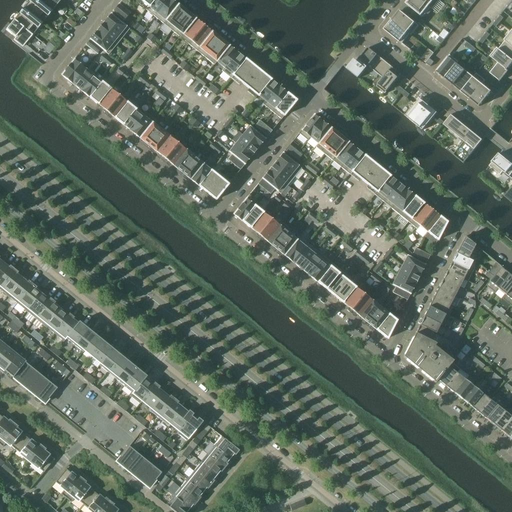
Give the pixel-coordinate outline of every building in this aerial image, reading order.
[(51,12),(36,0),(30,0),(23,9),(42,24),(42,23),(37,19),(43,13),(48,17),(51,12)] [(59,0),(36,0),(51,12),(60,1),(59,0)] [(154,0),(140,0),(138,4),(147,10),(154,0)] [(154,0),(147,10),(155,17),(168,0),(154,0)] [(178,5),(172,0),(168,0),(155,17),(163,24),(178,5)] [(430,8),(419,0),(408,0),(405,4),(422,18),(430,9),(430,8)] [(419,0),(430,8),(430,9),(432,10),(440,0),(439,0),(419,0)] [(130,13),(119,4),(113,11),(113,12),(124,20),(128,16),(130,13)] [(178,5),(163,24),(172,31),(187,12),(178,5)] [(23,9),(14,20),(32,36),(33,35),(28,31),(33,25),(38,29),(42,24),(23,9)] [(400,11),(392,21),(409,34),(411,36),(419,27),(400,11)] [(195,19),(187,12),(172,31),(180,37),(195,19)] [(103,23),(122,38),(130,29),(111,14),(103,23)] [(195,19),(180,37),(188,44),(204,26),(195,19)] [(32,36),(14,20),(6,30),(16,38),(14,40),(23,47),(32,36)] [(401,44),(409,34),(392,21),(384,31),(401,44)] [(116,46),(122,38),(103,23),(97,31),(116,46)] [(212,32),(204,26),(188,44),(197,51),(212,32)] [(90,40),(101,49),(109,55),(116,46),(97,31),(90,40)] [(511,32),(511,31),(503,40),(505,41),(506,41),(511,46),(511,32)] [(205,58),(220,39),(212,32),(197,51),(205,58)] [(229,46),(220,39),(205,58),(214,65),(229,46)] [(86,45),(97,54),(99,52),(101,49),(90,40),(86,45)] [(511,46),(506,41),(505,41),(499,49),(499,50),(511,60),(511,46)] [(229,46),(214,65),(217,62),(224,68),(222,71),(222,72),(237,53),(229,46)] [(368,67),(376,72),(385,61),(368,48),(357,61),(355,59),(347,69),(359,78),(368,67)] [(490,57),(498,63),(507,70),(511,63),(511,60),(499,50),(499,49),(497,48),(490,57)] [(426,63),(434,53),(429,49),(421,59),(426,63)] [(246,60),(237,53),(222,72),(231,79),(233,76),(232,76),(246,60)] [(104,63),(107,59),(103,55),(99,60),(104,63)] [(457,64),(459,62),(450,55),(436,72),(445,79),(457,64)] [(112,62),(107,59),(104,63),(108,67),(112,62)] [(73,84),(85,69),(74,60),(62,75),(73,84)] [(241,83),(245,86),(257,71),(258,70),(255,67),(246,60),(232,76),(233,76),(241,83)] [(401,74),(385,61),(376,72),(383,78),(376,87),(385,94),(401,74)] [(507,70),(498,63),(490,73),(500,81),(508,71),(507,70)] [(457,64),(445,79),(453,86),(465,71),(457,64)] [(124,72),(119,68),(115,73),(120,77),(124,72)] [(81,91),(94,76),(85,69),(73,84),(81,91)] [(271,80),(262,73),(258,70),(257,71),(245,86),(249,89),(257,96),(258,96),(271,80)] [(474,77),(473,77),(465,71),(453,86),(461,92),(474,77)] [(127,74),(124,72),(120,77),(125,81),(129,76),(127,74)] [(482,84),(485,81),(476,73),(473,77),(474,77),(461,92),(470,99),(482,84)] [(90,98),(105,79),(104,79),(102,82),(94,76),(81,91),(90,98)] [(98,104),(113,86),(105,79),(90,98),(98,104)] [(258,96),(257,96),(255,98),(265,106),(280,87),(271,80),(258,96)] [(482,84),(470,99),(479,107),(491,92),(482,84)] [(107,111),(119,96),(111,89),(113,87),(113,86),(98,104),(107,111)] [(280,87),(265,106),(272,112),(288,94),(280,87)] [(288,94),(272,112),(281,119),(296,101),(288,94)] [(119,96),(107,111),(115,118),(130,100),(130,99),(127,102),(119,96)] [(405,116),(414,123),(428,106),(427,104),(423,100),(422,101),(420,98),(405,116)] [(123,125),(138,106),(130,100),(115,118),(123,125)] [(132,132),(147,113),(146,113),(144,116),(136,110),(139,107),(138,106),(123,125),(132,132)] [(430,107),(428,106),(414,123),(423,130),(437,113),(434,110),(435,110),(430,107)] [(140,139),(155,120),(147,113),(132,132),(140,139)] [(299,133),(307,140),(322,122),(314,115),(299,133)] [(445,123),(443,125),(464,141),(453,155),(464,163),(482,140),(451,115),(445,123)] [(148,145),(161,130),(153,123),(155,120),(140,139),(148,145)] [(331,129),(322,122),(307,140),(308,141),(310,138),(318,144),(315,147),(316,147),(331,129)] [(262,123),(258,128),(267,136),(272,131),(262,123)] [(250,126),(243,135),(258,148),(265,139),(250,126)] [(339,136),(331,129),(316,147),(324,154),(339,136)] [(157,152),(169,137),(161,130),(148,145),(157,152)] [(251,156),(258,148),(243,135),(236,144),(251,156)] [(348,142),(339,136),(324,154),(333,161),(348,142)] [(165,159),(178,144),(169,137),(157,152),(165,159)] [(209,146),(214,150),(218,145),(213,141),(212,143),(209,146)] [(356,149),(348,142),(333,161),(341,168),(356,149)] [(174,166),(186,150),(178,144),(165,159),(174,166)] [(229,152),(232,155),(235,157),(244,165),(251,156),(236,144),(229,152)] [(223,149),(218,145),(214,150),(219,154),(223,149)] [(294,157),(298,152),(289,145),(285,150),(294,157)] [(365,156),(356,149),(341,168),(350,175),(352,173),(351,172),(365,156)] [(182,173),(195,157),(186,150),(174,166),(182,173)] [(294,157),(298,161),(302,155),(298,152),(294,157)] [(295,177),(301,168),(283,153),(276,162),(295,177)] [(503,172),(511,179),(511,164),(499,154),(489,166),(500,175),(503,172)] [(351,172),(352,173),(364,182),(377,166),(365,156),(351,172)] [(190,179),(203,164),(195,157),(182,173),(190,179)] [(240,170),(244,165),(235,157),(231,162),(240,170)] [(288,186),(295,177),(276,162),(269,170),(288,186)] [(199,186),(214,168),(213,167),(211,170),(203,164),(190,179),(199,186)] [(368,185),(376,192),(376,193),(390,176),(377,166),(364,182),(368,185)] [(207,193),(222,174),(214,168),(199,186),(207,193)] [(283,192),(288,186),(269,170),(262,179),(271,187),(274,189),(278,192),(281,194),(283,192)] [(207,193),(216,200),(231,182),(222,174),(207,193)] [(376,193),(376,192),(374,195),(375,195),(382,201),(397,182),(390,176),(376,193)] [(262,179),(258,184),(267,192),(271,187),(262,179)] [(382,201),(391,208),(406,189),(397,182),(382,201)] [(414,196),(406,189),(391,208),(399,215),(414,196)] [(399,215),(408,222),(423,203),(414,196),(399,215)] [(241,221),(254,205),(246,199),(233,214),(241,221)] [(431,210),(423,203),(408,222),(416,229),(431,210)] [(250,228),(262,212),(254,205),(241,221),(250,228)] [(427,233),(440,217),(431,210),(416,229),(416,230),(424,236),(427,233)] [(258,234),(271,219),(262,212),(250,228),(253,230),(258,234)] [(437,240),(437,241),(447,222),(440,217),(427,233),(424,236),(435,245),(437,240)] [(271,219),(258,234),(265,240),(267,241),(279,226),(271,219)] [(275,248),(290,230),(282,223),(280,226),(279,226),(267,241),(270,244),(275,248)] [(275,248),(281,253),(284,255),(296,240),(293,237),(289,233),(291,230),(290,230),(275,248)] [(292,262),(307,243),(299,236),(296,240),(284,255),(292,262)] [(472,261),(479,249),(465,237),(456,253),(477,264),(472,261)] [(324,254),(327,253),(324,247),(329,245),(326,238),(318,241),(324,254)] [(307,243),(292,262),(301,269),(316,250),(307,243)] [(316,250),(301,269),(309,276),(324,257),(316,250)] [(430,255),(420,251),(417,257),(427,262),(430,255)] [(456,253),(452,262),(472,272),(477,264),(456,253)] [(407,256),(402,266),(420,275),(425,265),(407,256)] [(324,257),(309,276),(318,283),(333,264),(324,257)] [(452,262),(447,270),(468,281),(472,272),(452,262)] [(493,276),(493,277),(501,268),(500,268),(501,267),(496,263),(488,272),(493,276)] [(8,268),(3,264),(0,267),(0,286),(14,269),(10,265),(8,268)] [(333,264),(318,283),(326,290),(341,271),(333,264)] [(402,266),(397,275),(415,285),(420,275),(402,266)] [(493,277),(493,276),(490,280),(489,282),(486,285),(494,292),(509,275),(508,274),(505,272),(501,268),(493,277)] [(18,272),(14,269),(0,286),(0,290),(7,297),(22,279),(17,275),(18,272)] [(468,281),(447,270),(443,279),(459,287),(463,279),(468,281)] [(335,297),(347,281),(350,278),(341,271),(326,290),(335,297)] [(392,285),(396,287),(399,289),(410,294),(415,285),(397,275),(392,285)] [(501,298),(502,299),(511,285),(511,277),(509,275),(494,292),(494,293),(498,289),(504,295),(501,298)] [(27,283),(22,279),(7,297),(17,304),(33,284),(29,281),(27,283)] [(443,279),(439,288),(455,296),(459,287),(443,279)] [(343,303),(356,288),(347,281),(335,297),(343,303)] [(37,287),(33,284),(17,304),(26,312),(40,294),(35,290),(37,287)] [(511,285),(502,299),(510,305),(511,303),(511,285)] [(352,310),(364,295),(356,288),(343,303),(345,305),(352,310)] [(439,288),(434,297),(450,306),(455,296),(439,288)] [(407,300),(410,294),(399,289),(396,295),(407,300)] [(46,298),(40,294),(26,312),(35,319),(52,299),(47,296),(46,298)] [(352,310),(357,314),(360,317),(373,302),(364,295),(352,310)] [(450,306),(434,297),(429,307),(449,317),(445,315),(450,306)] [(35,319),(45,327),(59,309),(54,305),(56,302),(52,299),(35,319)] [(373,302),(360,317),(362,319),(369,324),(381,309),(373,302)] [(429,307),(424,316),(444,327),(449,317),(429,307)] [(64,313),(59,309),(45,327),(54,334),(70,314),(66,311),(64,313)] [(381,309),(369,324),(374,328),(377,331),(390,315),(381,309)] [(74,318),(70,314),(54,334),(64,342),(66,339),(78,324),(72,320),(74,318)] [(390,315),(377,331),(387,339),(396,321),(390,315)] [(424,316),(420,325),(436,333),(440,325),(444,327),(424,316)] [(11,322),(16,325),(19,321),(15,317),(11,322)] [(19,321),(16,325),(20,329),(24,324),(19,321)] [(7,326),(12,330),(16,325),(11,322),(7,326)] [(82,328),(78,324),(66,339),(74,346),(88,329),(84,325),(82,328)] [(17,334),(20,329),(16,325),(12,330),(17,334)] [(420,325),(415,334),(431,341),(436,333),(420,325)] [(96,335),(88,329),(74,346),(83,353),(85,350),(96,335)] [(30,335),(35,339),(39,334),(34,330),(30,335)] [(39,334),(35,339),(40,342),(43,338),(39,334)] [(435,383),(438,380),(448,367),(451,363),(453,361),(434,346),(436,344),(431,342),(431,341),(415,334),(403,357),(435,383)] [(85,350),(93,357),(105,342),(96,335),(85,350)] [(22,341),(26,344),(30,340),(26,336),(22,341)] [(35,344),(30,340),(26,344),(31,348),(35,344)] [(113,349),(105,342),(93,357),(101,363),(113,349)] [(0,360),(9,349),(1,343),(0,344),(0,360)] [(49,350),(54,354),(57,349),(53,345),(49,350)] [(463,348),(461,351),(466,355),(471,349),(466,345),(463,348)] [(9,349),(0,360),(0,366),(2,369),(0,371),(3,373),(17,356),(9,349)] [(38,354),(42,357),(46,353),(41,349),(38,354)] [(57,349),(54,354),(58,357),(62,353),(57,349)] [(99,366),(108,373),(122,356),(113,349),(101,363),(99,366)] [(47,361),(51,356),(46,353),(42,357),(47,361)] [(8,373),(13,377),(25,362),(17,356),(3,373),(6,376),(8,373)] [(130,362),(122,356),(108,373),(116,380),(129,364),(130,362)] [(66,364),(71,367),(74,363),(70,359),(66,364)] [(25,362),(13,377),(21,384),(33,369),(25,362)] [(53,366),(58,370),(62,365),(57,362),(53,366)] [(126,384),(133,376),(138,369),(130,362),(129,364),(116,380),(125,386),(126,384)] [(74,363),(71,367),(75,371),(79,366),(74,363)] [(448,367),(438,380),(446,386),(457,373),(460,369),(451,363),(448,367)] [(63,374),(66,369),(62,365),(58,370),(63,374)] [(21,384),(29,390),(41,375),(33,369),(21,384)] [(142,373),(138,369),(133,376),(126,384),(125,386),(133,393),(138,387),(140,384),(145,378),(147,376),(142,373)] [(449,389),(454,393),(468,376),(460,369),(457,373),(446,386),(449,389)] [(83,377),(87,381),(91,376),(86,373),(83,377)] [(41,375),(29,390),(37,397),(49,381),(41,375)] [(91,376),(87,381),(92,385),(96,380),(91,376)] [(468,376),(454,393),(462,400),(473,387),(465,380),(468,376)] [(143,400),(155,384),(156,384),(152,380),(150,383),(145,378),(140,384),(138,387),(133,393),(130,396),(140,404),(143,401),(142,401),(143,400)] [(49,381),(37,397),(45,403),(57,388),(49,381)] [(151,408),(152,408),(164,393),(158,389),(160,387),(156,384),(155,384),(143,400),(142,401),(143,401),(151,408)] [(104,395),(108,390),(103,386),(99,391),(104,395)] [(482,394),(473,387),(462,400),(466,403),(471,407),(482,394)] [(108,390),(104,395),(109,398),(112,394),(108,390)] [(169,398),(164,393),(152,408),(151,408),(149,411),(158,419),(175,399),(171,395),(169,398)] [(482,394),(471,407),(474,409),(478,413),(489,399),(482,394)] [(175,399),(158,419),(168,427),(171,424),(170,423),(182,409),(177,404),(179,402),(175,399)] [(497,406),(489,399),(478,413),(481,415),(486,419),(497,406)] [(116,404),(121,408),(125,404),(120,400),(116,404)] [(125,404),(121,408),(125,412),(129,407),(125,404)] [(504,412),(497,406),(486,419),(489,421),(493,425),(504,412)] [(171,424),(179,431),(180,431),(192,416),(194,414),(189,411),(187,413),(182,409),(170,423),(171,424)] [(511,418),(504,412),(493,425),(496,427),(501,431),(511,418)] [(8,422),(0,415),(0,439),(14,423),(9,419),(8,422)] [(139,423),(143,418),(139,415),(135,419),(139,423)] [(192,416),(180,431),(179,431),(177,434),(187,442),(203,422),(199,418),(197,420),(192,416)] [(511,417),(511,418),(501,431),(508,437),(511,432),(511,417)] [(148,422),(143,418),(139,423),(144,427),(148,422)] [(6,443),(15,450),(26,436),(16,429),(18,426),(14,423),(0,439),(0,444),(3,447),(6,443)] [(199,433),(203,437),(207,432),(203,429),(199,433)] [(158,438),(162,434),(157,430),(154,435),(158,438)] [(200,442),(203,437),(199,433),(195,438),(200,442)] [(142,438),(147,442),(150,437),(146,434),(142,438)] [(167,437),(162,434),(158,438),(163,442),(167,437)] [(15,450),(29,461),(42,445),(37,442),(36,444),(26,436),(15,450)] [(221,436),(214,446),(230,458),(233,453),(235,455),(239,451),(221,436)] [(151,446),(155,441),(150,437),(147,442),(151,446)] [(172,449),(176,445),(171,441),(168,446),(172,449)] [(46,449),(42,445),(29,461),(44,473),(54,459),(44,451),(46,449)] [(158,451),(163,455),(166,450),(162,446),(158,451)] [(185,450),(190,454),(194,449),(189,446),(185,450)] [(226,462),(230,458),(214,446),(207,454),(225,468),(228,464),(226,462)] [(117,462),(125,468),(137,453),(129,447),(117,462)] [(167,458),(171,454),(166,450),(163,455),(167,458)] [(186,458),(190,454),(185,450),(182,455),(186,458)] [(133,475),(145,460),(137,453),(125,468),(133,475)] [(221,472),(225,468),(207,454),(200,462),(216,475),(219,471),(221,472)] [(133,475),(141,481),(153,466),(145,460),(133,475)] [(2,467),(11,474),(15,469),(6,462),(2,467)] [(194,471),(211,485),(215,481),(212,479),(216,475),(200,462),(194,471)] [(172,467),(176,471),(180,466),(175,463),(172,467)] [(149,488),(162,473),(153,466),(141,481),(149,488)] [(172,476),(176,471),(172,467),(168,472),(172,476)] [(66,469),(55,482),(64,490),(61,494),(66,498),(82,478),(78,474),(76,477),(66,469)] [(208,489),(211,485),(194,471),(187,479),(202,492),(206,487),(208,489)] [(22,478),(20,481),(24,485),(28,480),(24,476),(22,478)] [(87,482),(82,478),(66,498),(71,502),(75,498),(83,505),(94,492),(85,484),(87,482)] [(158,484),(163,488),(167,482),(163,478),(158,484)] [(199,496),(202,492),(187,479),(180,487),(198,502),(201,498),(199,496)] [(173,496),(182,503),(188,508),(192,504),(194,506),(198,502),(180,487),(173,496)] [(100,511),(110,501),(106,497),(104,500),(94,492),(83,505),(92,511),(100,511)] [(46,503),(51,497),(46,493),(41,499),(46,503)] [(185,511),(188,508),(182,503),(173,496),(166,505),(174,511),(185,511)] [(306,505),(304,500),(290,506),(292,511),(306,505)] [(119,511),(113,507),(115,504),(110,501),(100,511),(119,511)]
